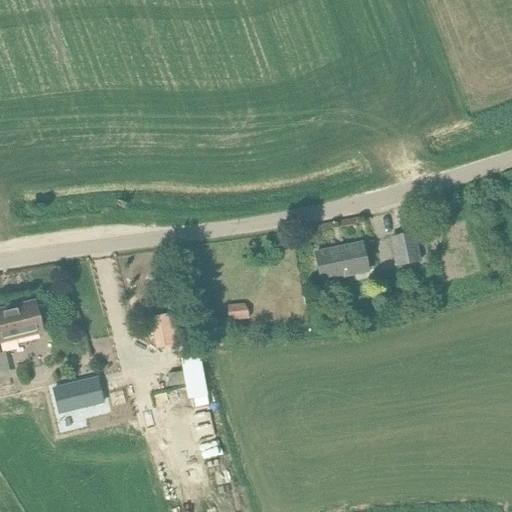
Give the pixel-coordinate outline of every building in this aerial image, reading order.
[(413,233),(391,237),(397,265),(419,261),(413,233)] [(362,244),(315,253),(321,281),(368,271),(362,244)] [(35,302),(0,310),(0,342),(42,333),(41,326),(44,322),(41,310),(37,309),(35,302)] [(227,305),(228,320),(248,318),(248,311),(244,304),(227,305)] [(349,306),(334,309),(336,320),(350,317),(349,306)] [(177,313),(159,316),(165,346),(183,342),(177,313)] [(198,417),(184,421),(189,439),(203,435),(198,417)]
